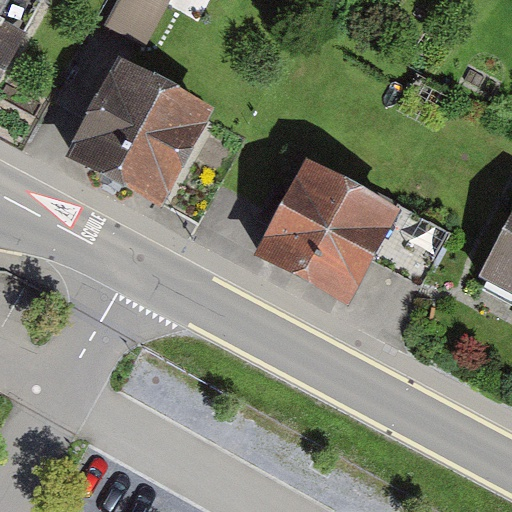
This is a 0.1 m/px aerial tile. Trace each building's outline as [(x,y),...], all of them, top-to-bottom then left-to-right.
[(0,0),(0,120),(12,127),(75,15),(47,0),(0,0)] [(126,0),(99,53),(143,76),(182,0),(126,0)] [(188,223),(240,130),(144,76),(92,169),(188,223)] [(348,300),(371,255),(426,283),(452,233),(305,157),(257,253),(348,300)] [(511,265),(495,298),(511,306),(511,265)]
